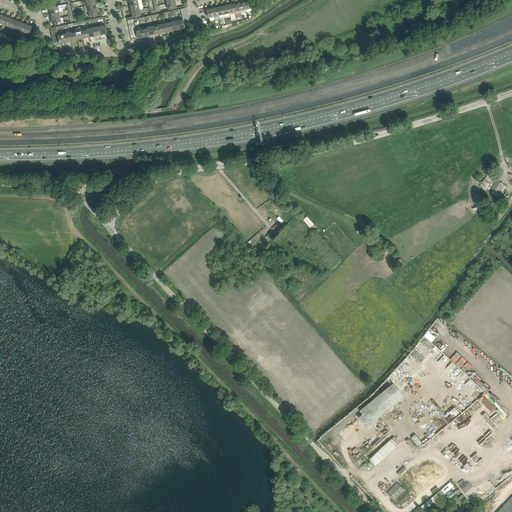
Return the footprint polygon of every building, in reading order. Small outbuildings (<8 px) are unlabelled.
[(227,0),(226,1),(227,5),(228,4),(230,13),(235,12),(235,11),(233,3),(232,3),(229,4),(228,0),(227,0)] [(231,0),(232,3),(233,3),(235,11),(235,12),(235,14),(241,13),(239,2),(238,2),(234,3),(233,0),(231,0)] [(237,0),(238,2),(239,2),(241,13),(246,12),(246,9),(244,1),(243,1),(240,2),(239,0),(237,0)] [(242,0),(243,1),(244,1),(246,9),(251,8),(249,0),(248,0),(245,1),(245,0),(242,0)] [(175,1),(167,3),(168,10),(176,8),(175,4),(176,4),(175,1)] [(221,2),(222,6),(224,14),(230,13),(228,4),(227,5),(224,5),(223,1),(221,2)] [(216,3),(215,3),(216,7),(217,7),(219,15),(224,14),(222,6),(218,7),(217,2),(216,3)] [(211,4),(210,4),(211,8),(212,8),(213,16),(214,20),(220,19),(219,15),(217,7),(216,7),(213,8),(212,4),(211,4)] [(49,7),(51,14),(59,12),(58,9),(62,8),(61,5),(49,7)] [(207,5),(205,5),(206,10),(206,9),(208,17),(213,16),(212,8),(211,8),(208,9),(207,5)] [(6,16),(3,24),(8,26),(11,18),(10,18),(7,17),(9,13),(7,12),(5,16),(6,16)] [(11,18),(8,26),(13,28),(16,20),(15,20),(12,19),(14,15),(13,14),(12,14),(10,18),(11,18)] [(16,20),(13,28),(18,30),(21,22),(17,21),(19,17),(18,16),(17,16),(15,20),(16,20)] [(21,22),(18,30),(24,32),(27,24),(26,24),(23,23),(24,19),(23,18),(22,18),(21,22)] [(27,24),(24,32),(29,34),(32,26),(28,25),(29,21),(28,20),(27,20),(26,24),(27,24)] [(500,197),(506,185),(486,174),(480,186),(500,197)] [(307,216),(303,220),(309,227),(313,224),(307,216)] [(261,248),(268,242),(263,237),(256,243),(261,248)] [(397,387),(402,384),(398,379),(394,383),(397,387)] [(358,417),(366,427),(402,397),(396,389),(391,383),(359,410),(362,414),(358,417)] [(457,404),(448,412),(453,417),(462,409),(457,404)] [(411,437),(417,445),(421,442),(415,434),(411,437)] [(364,445),(368,449),(376,441),(372,437),(364,445)] [(390,440),(369,459),(375,466),(396,446),(399,443),(394,437),(390,440)] [(394,468),(387,474),(391,478),(398,472),(394,468)] [(410,471),(400,479),(403,483),(414,475),(410,471)] [(405,489),(398,482),(387,493),(394,500),(405,489)] [(426,507),(439,496),(440,498),(445,494),(442,490),(424,505),(426,507)] [(511,511),(511,496),(497,511),(511,511)]
